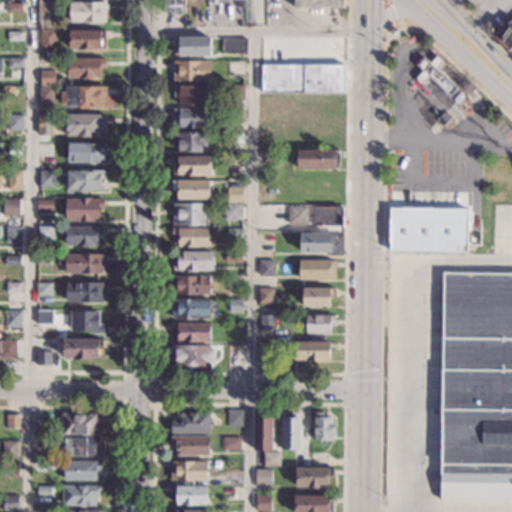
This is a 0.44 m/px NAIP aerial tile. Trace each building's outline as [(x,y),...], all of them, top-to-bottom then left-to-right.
[(57,0),(57,30),(41,30),(38,21),(38,0),(57,0)] [(242,0),(242,8),(236,8),(236,0),(184,0),(184,13),(163,13),(163,0),(242,0)] [(343,0),(343,8),(293,7),(293,0),(343,0)] [(106,23),(69,23),(69,3),(106,3),(106,23)] [(22,14),(6,14),(6,4),(22,4),(22,14)] [(511,55),(494,36),(511,18),(511,55)] [(55,51),(40,51),(40,31),(55,31),(55,51)] [(105,31),(105,49),(69,49),(69,47),(67,47),(67,41),(69,41),(69,31),(105,31)] [(23,41),(7,41),(8,32),(23,32),(23,41)] [(210,56),(174,56),(174,38),(210,39),(210,56)] [(246,53),(222,53),(222,39),(246,39),(246,53)] [(429,63),(437,56),(443,62),(435,69),(429,63)] [(423,71),(415,64),(422,57),(429,63),(435,69),(456,89),(449,96),(428,77),(423,71)] [(23,68),(8,68),(8,58),(23,58),(23,68)] [(105,69),(101,69),(101,78),(92,78),(93,80),(82,80),(82,79),(67,79),(67,59),(105,59),(105,69)] [(210,81),(174,81),(174,62),(210,62),(210,81)] [(243,77),(228,77),(227,62),(243,62),(243,77)] [(345,121),(316,120),(316,112),(295,112),(295,122),(256,121),(256,101),(256,92),(262,92),(262,66),(345,66),(345,121)] [(423,71),(428,77),(421,84),(416,79),(423,71)] [(54,85),(40,85),(40,72),(54,72),(54,85)] [(206,85),(206,106),(179,106),(179,97),(174,97),(174,85),(206,85)] [(244,101),(228,101),(228,85),(244,85),(244,101)] [(54,102),(39,102),(39,87),(54,87),(54,102)] [(106,108),(90,108),(90,109),(79,109),(79,108),(65,108),(65,106),(62,106),(62,92),(66,92),(66,87),(107,87),(106,108)] [(210,128),(173,128),(173,109),(210,109),(210,128)] [(243,110),(243,118),(229,118),(229,110),(243,110)] [(99,116),(106,116),(106,135),(99,135),(99,136),(92,136),(92,138),(78,138),(78,136),(66,136),(65,133),(62,133),(61,123),(65,123),(65,115),(99,114),(99,116)] [(23,131),(7,131),(7,115),(23,116),(23,131)] [(52,115),(52,135),(37,136),(37,115),(52,115)] [(344,146),(329,146),(329,140),(306,140),(306,122),(344,122),(344,146)] [(278,137),(261,137),(261,123),(278,123),(278,137)] [(202,134),(207,134),(207,146),(202,146),(202,153),(179,153),(179,144),(172,144),(172,133),(202,133),(202,134)] [(243,143),(228,144),(227,133),(242,133),(243,143)] [(21,154),(7,154),(7,143),(21,143),(21,154)] [(98,145),(106,145),(106,161),(99,161),(99,163),(67,163),(67,143),(98,143),(98,145)] [(339,169),(297,170),(296,151),(339,151),(339,169)] [(211,162),(213,162),(213,171),(210,171),(210,175),(173,175),(174,156),(211,156),(211,162)] [(22,191),(8,190),(8,171),(22,171),(22,191)] [(55,187),(39,187),(39,171),(55,171),(55,187)] [(105,190),(90,190),(90,192),(67,191),(67,187),(65,187),(64,181),(67,181),(67,171),(105,171),(105,190)] [(209,181),(209,199),(177,199),(177,191),(173,191),(173,181),(209,181)] [(242,189),(242,203),(227,204),(227,189),(242,189)] [(91,200),(104,200),(104,208),(100,208),(99,219),(99,221),(90,221),(90,222),(79,222),(79,220),(65,220),(65,199),(79,199),(79,198),(91,198),(91,200)] [(19,216),(3,216),(3,200),(19,200),(19,216)] [(53,211),(37,211),(37,200),(53,200),(53,211)] [(205,225),(172,225),(172,204),(204,204),(205,204),(205,225)] [(240,221),(224,221),(225,204),(241,204),(240,221)] [(307,225),(288,225),(288,207),(307,207),(307,225)] [(342,226),(314,226),(314,207),(342,207),(342,226)] [(466,252),(389,251),(390,209),(467,210),(466,252)] [(22,228),(22,244),(6,244),(6,227),(22,228)] [(52,242),(38,242),(38,227),(52,227),(52,242)] [(103,235),(99,235),(99,244),(98,244),(98,246),(89,246),(89,247),(80,247),(80,246),(65,246),(65,227),(103,227),(103,235)] [(208,229),(208,247),(195,247),(195,249),(186,249),(186,248),(177,248),(177,238),(172,238),(172,228),(208,229)] [(242,229),(242,238),(227,238),(227,229),(242,229)] [(335,235),(342,235),(342,256),(328,256),(328,253),(300,253),(301,233),(335,234),(335,235)] [(212,270),(198,270),(198,273),(187,273),(187,271),(172,271),(172,252),(212,252),(212,270)] [(242,253),(242,263),(225,263),(225,253),(242,253)] [(50,265),(38,265),(38,256),(50,255),(50,265)] [(102,274),(89,273),(89,275),(79,275),(79,274),(65,274),(65,265),(57,264),(57,255),(65,256),(65,255),(103,255),(102,274)] [(20,256),(20,266),(6,266),(6,256),(20,256)] [(335,280),(299,279),(299,260),(335,261),(335,280)] [(274,277),(258,277),(258,261),(274,261),(274,277)] [(511,501),(440,501),(442,273),(511,273),(511,501)] [(209,284),(213,285),(213,289),(209,289),(209,295),(196,295),(196,297),(187,297),(187,295),(172,295),(171,277),(209,276),(209,284)] [(242,290),(227,290),(227,276),(242,276),(242,290)] [(21,283),(21,293),(6,293),(6,283),(21,283)] [(52,297),(36,297),(36,283),(52,283),(52,297)] [(103,303),(66,303),(66,283),(103,283),(103,303)] [(335,298),(330,298),(330,306),(302,306),(302,288),(335,288),(335,298)] [(273,304),(258,304),(258,289),(273,289),(273,304)] [(210,308),(212,308),(212,314),(210,313),(210,319),(195,318),(195,320),(185,320),(185,318),(171,318),(171,300),(210,300),(210,308)] [(243,312),(229,313),(228,300),(242,300),(243,312)] [(21,328),(5,328),(5,311),(21,311),(21,328)] [(52,324),(36,324),(36,311),(52,311),(52,324)] [(99,324),(103,324),(103,334),(92,334),(92,330),(70,331),(70,312),(99,312),(99,324)] [(275,330),(259,330),(259,315),(275,315),(275,330)] [(335,326),(330,326),(330,334),(306,333),(306,316),(335,316),(335,326)] [(210,342),(173,342),(173,324),(210,324),(210,342)] [(0,340),(15,340),(15,359),(0,359),(0,340)] [(102,340),(102,349),(98,349),(98,359),(92,359),(92,360),(73,360),(73,358),(63,358),(63,340),(102,340)] [(330,360),(324,360),(324,362),(305,362),(305,360),(294,360),(294,342),(330,343),(330,360)] [(210,349),(215,349),(215,363),(210,363),(210,366),(196,366),(196,367),(186,367),(186,366),(171,366),(171,346),(210,346),(210,349)] [(270,369),(255,369),(255,347),(270,347),(270,369)] [(51,366),(36,366),(36,352),(51,352),(51,366)] [(242,427),(227,427),(227,411),(243,411),(242,427)] [(209,434),(171,434),(171,420),(176,420),(176,413),(209,413),(209,434)] [(293,418),(300,418),(300,450),(296,450),(296,452),(292,452),(292,450),(282,450),(282,413),(293,413),(293,418)] [(324,417),(332,417),(332,441),(326,441),(326,442),(320,442),(320,441),(313,441),(313,413),(324,413),(324,417)] [(21,429),(6,429),(5,415),(21,414),(21,429)] [(96,422),(101,422),(101,435),(62,436),(61,414),(96,414),(96,422)] [(266,418),(272,418),(272,451),(267,451),(267,453),(263,453),(263,451),(253,451),(254,414),(266,414),(266,418)] [(42,415),(42,430),(34,430),(34,415),(42,415)] [(209,456),(176,456),(176,446),(171,447),(171,437),(208,436),(209,456)] [(96,439),(100,439),(100,455),(96,455),(96,456),(63,456),(63,437),(96,437),(96,439)] [(240,450),(222,450),(222,437),(240,437),(240,450)] [(17,457),(2,457),(2,441),(17,441),(17,457)] [(280,454),(279,466),(264,466),(264,453),(280,454)] [(101,471),(97,471),(97,478),(96,478),(96,481),(64,481),(64,461),(101,461),(101,471)] [(207,481),(171,481),(171,462),(207,462),(207,481)] [(18,469),(18,479),(4,479),(3,468),(18,469)] [(270,484),(255,484),(255,468),(270,468),(270,484)] [(334,478),(328,478),(328,487),(320,487),(320,489),(309,489),(309,487),(296,487),(296,469),(334,469),(334,478)] [(101,496),(96,496),(96,506),(85,506),(85,508),(80,508),(80,506),(62,506),(62,486),(101,486),(101,496)] [(207,505),(192,505),(192,507),(186,507),(186,505),(176,505),(176,496),(171,496),(171,486),(207,486),(207,505)] [(51,496),(37,496),(37,487),(51,487),(51,496)] [(19,511),(3,511),(3,496),(19,497),(19,511)] [(271,511),(256,511),(256,496),(271,496),(271,511)] [(333,511),(294,511),(294,496),(333,496),(333,511)]
